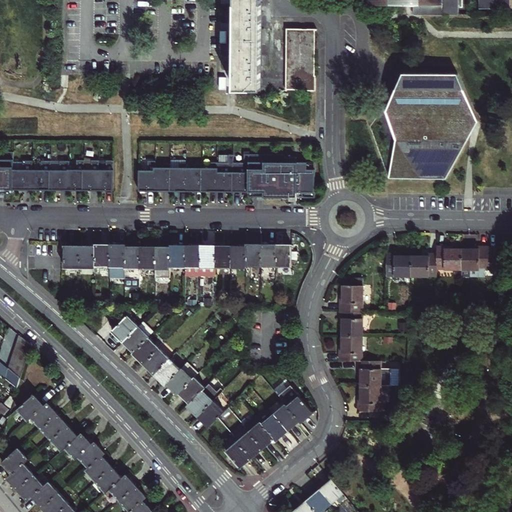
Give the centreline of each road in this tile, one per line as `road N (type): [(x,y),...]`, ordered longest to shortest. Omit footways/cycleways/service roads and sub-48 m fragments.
road 1 (residential): [(0,270),(18,216),(323,218)]
road 2 (tertiary): [(242,508),(146,405),(0,271)]
road 3 (residential): [(242,508),(331,426),(306,339),(313,293),(340,240)]
road 4 (tertiary): [(0,294),(208,511)]
road 5 (residential): [(369,218),(511,221)]
